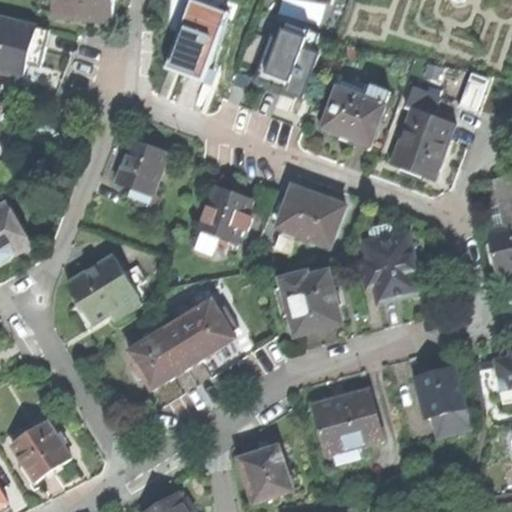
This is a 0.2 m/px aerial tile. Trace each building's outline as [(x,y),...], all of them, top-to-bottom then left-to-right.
[(55,10),(55,0),(37,0),(37,8),(55,10)] [(55,15),(116,20),(117,0),(55,0),(55,10),(55,15)] [(197,0),(193,0),(169,67),(181,72),(205,81),(212,63),(215,54),(231,12),(197,0)] [(29,63),(41,66),(46,48),(50,30),(38,27),(38,25),(0,15),(0,70),(9,72),(25,76),(29,63)] [(276,38),(260,80),(273,85),(278,87),(303,96),(319,54),(276,38)] [(25,76),(9,72),(6,83),(36,91),(42,66),(41,66),(29,63),(25,76)] [(205,81),(181,72),(178,82),(192,88),(210,94),(221,66),(212,63),(205,81)] [(470,78),(461,103),(477,109),(486,84),(470,78)] [(368,98),(371,89),(343,79),(341,87),(368,98)] [(373,85),(371,89),(368,98),(341,87),(326,128),(341,133),(353,138),(352,143),(370,149),(388,104),(387,103),(391,91),(373,85)] [(414,108),(435,116),(441,100),(413,90),(407,108),(413,111),(414,108)] [(413,111),(393,165),(415,173),(436,181),(457,124),(435,116),(414,108),(413,111)] [(135,140),(119,183),(134,188),(153,195),(154,196),(170,153),(154,147),(150,146),(135,140)] [(489,232),(499,276),(511,273),(511,176),(500,179),(505,203),(511,227),(491,232),(489,232)] [(239,243),(254,200),(236,194),(219,187),(204,229),(223,237),(239,243)] [(287,210),(281,227),(283,228),(299,234),(333,246),(348,207),(328,199),(329,197),(322,195),(316,193),(315,194),(296,187),(287,210)] [(153,195),(134,188),(131,198),(150,204),(153,195)] [(0,263),(8,259),(34,244),(10,202),(0,208),(0,263)] [(485,207),(491,232),(511,227),(505,203),(485,207)] [(280,236),(283,228),(281,227),(287,210),(273,205),(257,250),(273,256),(280,236)] [(283,228),(280,236),(296,241),(299,234),(283,228)] [(223,237),(204,229),(200,239),(219,246),(223,237)] [(423,286),(413,239),(411,233),(367,242),(371,259),(377,286),(380,303),(399,299),(424,293),(423,286)] [(434,284),(424,237),(413,239),(423,286),(434,284)] [(122,307),(126,313),(143,303),(139,296),(141,296),(136,288),(129,277),(116,256),(92,271),(71,283),(82,301),(95,323),(113,313),(122,307)] [(369,288),(377,286),(371,259),(363,261),(369,288)] [(293,314),(298,335),(319,330),(344,323),(330,271),(310,276),(309,272),(283,279),(285,286),(293,314)] [(138,272),(129,277),(136,288),(145,283),(138,272)] [(287,316),(293,314),(285,286),(279,288),(287,316)] [(238,338),(215,300),(198,311),(180,321),(166,330),(189,368),(214,353),(238,338)] [(95,323),(82,301),(75,305),(88,327),(95,323)] [(176,314),(180,321),(198,311),(194,304),(176,314)] [(122,307),(113,313),(116,319),(126,313),(122,307)] [(150,339),(166,330),(162,323),(146,333),(150,339)] [(189,368),(166,330),(150,339),(131,350),(154,388),(171,378),(189,368)] [(506,404),(511,403),(511,358),(498,361),(500,369),(504,395),(506,404)] [(418,378),(428,419),(435,417),(467,409),(456,368),(435,373),(418,378)] [(487,398),(504,395),(500,369),(482,371),(487,398)] [(318,406),(331,454),(335,453),(337,463),(365,455),(362,446),(386,439),(373,390),(353,395),(354,397),(338,401),(318,406)] [(467,409),(435,417),(440,436),(472,428),(467,409)] [(26,464),(37,481),(58,468),(73,458),(49,421),(13,445),(26,464)] [(243,460),(257,502),(295,490),(281,447),(262,454),(243,460)] [(31,485),(37,481),(26,464),(19,468),(31,485)] [(0,509),(10,503),(0,487),(0,509)] [(148,511),(192,511),(180,493),(148,511)]
